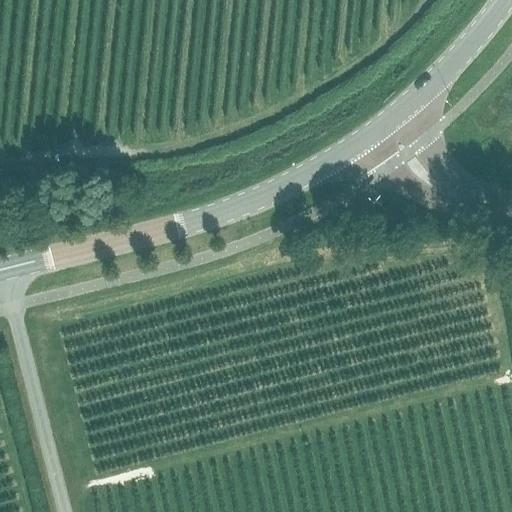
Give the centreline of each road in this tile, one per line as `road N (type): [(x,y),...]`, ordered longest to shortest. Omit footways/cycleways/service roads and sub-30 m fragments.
road 1 (secondary): [(0,271),(232,207),(381,123)]
road 2 (secondary): [(381,123),(463,56),(505,0)]
road 3 (tertiary): [(511,201),(441,188),(381,123)]
